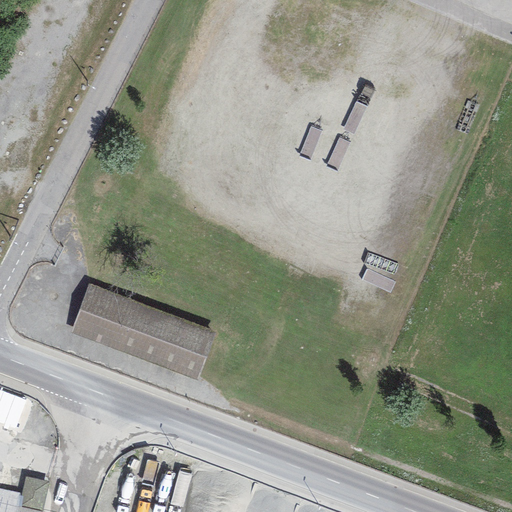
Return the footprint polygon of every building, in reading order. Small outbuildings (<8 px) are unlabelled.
[(247,1),(236,54),(259,59),(271,6),(247,1)] [(211,93),(248,109),(266,69),(229,53),(211,93)] [(209,124),(229,133),(240,108),(220,99),(209,124)] [(205,356),(80,312),(66,352),(191,396),(205,356)] [(0,511),(43,511),(44,510),(18,505),(21,493),(0,488),(0,511)]
